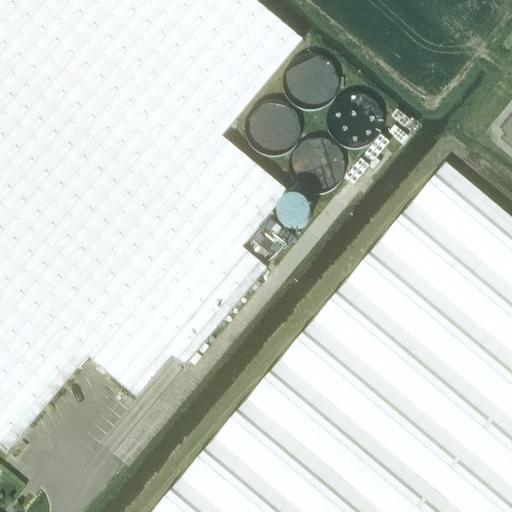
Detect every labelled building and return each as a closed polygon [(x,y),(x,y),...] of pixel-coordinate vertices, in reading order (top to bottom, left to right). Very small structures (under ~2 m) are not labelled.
[(0,0),(0,449),(8,456),(30,429),(88,360),(106,375),(136,400),(137,401),(171,359),(183,369),(184,369),(266,271),(275,261),(252,241),(261,231),(284,250),(286,252),(296,240),(269,218),(288,194),(222,139),(302,44),(250,0),(0,0)] [(325,102),(335,64),(294,54),(284,92),(325,102)] [(356,86),(322,118),(356,154),(390,122),(356,86)] [(324,194),(350,162),(315,134),(289,165),(324,194)] [(511,511),(511,221),(445,166),(281,363),(155,511),(511,511)] [(275,261),(284,250),(261,231),(252,241),(275,261)]
